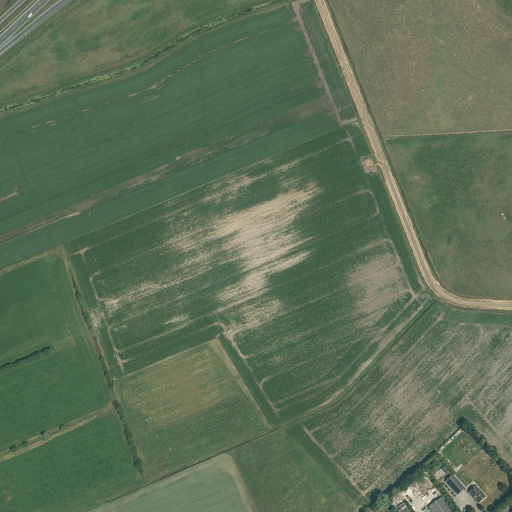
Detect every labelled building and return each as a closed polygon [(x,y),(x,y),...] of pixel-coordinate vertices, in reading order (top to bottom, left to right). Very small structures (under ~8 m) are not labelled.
[(447,466),(442,469),(446,474),(450,472),(447,466)] [(465,488),(452,475),(444,482),(456,496),(465,488)] [(469,493),(478,503),(485,497),(476,487),(469,493)] [(452,511),(442,497),(427,507),(430,511),(452,511)] [(410,511),(404,503),(396,509),(398,511),(410,511)]
